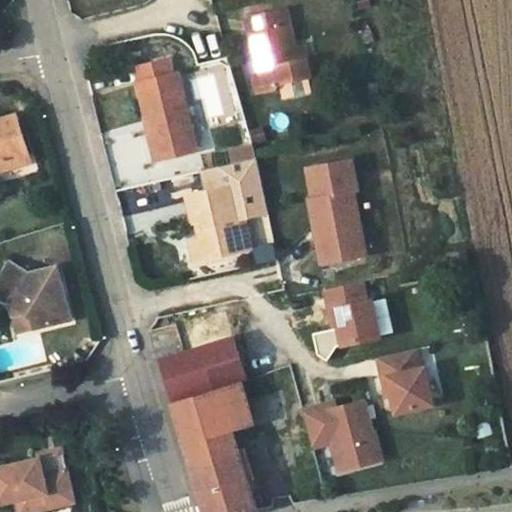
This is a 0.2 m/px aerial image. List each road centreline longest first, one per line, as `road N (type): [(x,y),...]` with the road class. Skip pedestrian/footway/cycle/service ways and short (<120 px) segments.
road 1 (unclassified): [(137,374),(48,47)]
road 2 (unclassified): [(178,511),(137,374)]
road 3 (residential): [(0,406),(137,374)]
